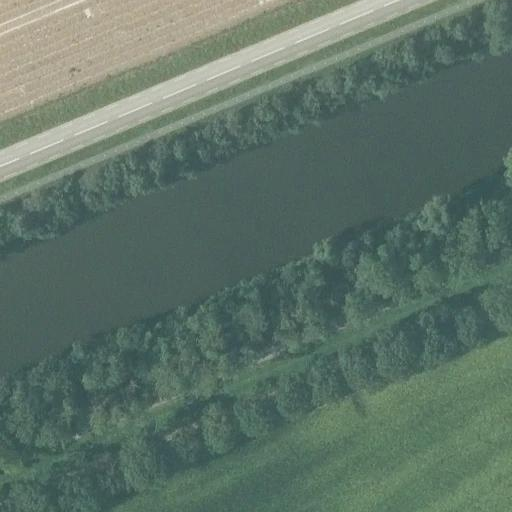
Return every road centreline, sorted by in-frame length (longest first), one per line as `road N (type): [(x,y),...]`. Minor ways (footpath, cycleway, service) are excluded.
road 1 (unclassified): [(0,462),(511,248)]
road 2 (primary): [(0,169),(404,0)]
